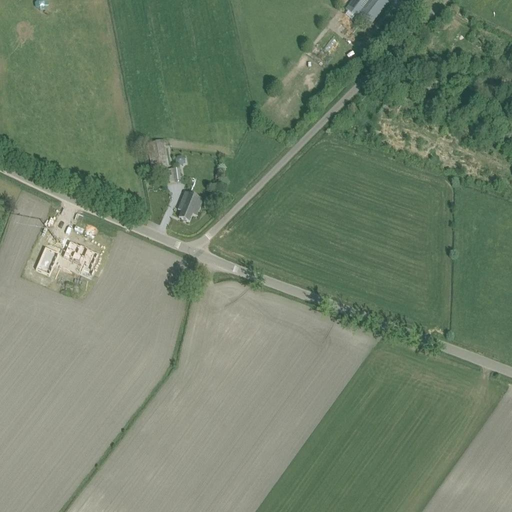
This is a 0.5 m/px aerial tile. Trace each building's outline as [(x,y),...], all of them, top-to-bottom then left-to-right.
[(389,0),(352,0),(345,10),(368,28),(389,0)] [(165,141),(147,144),(152,169),(169,166),(165,141)] [(169,183),(181,181),(180,169),(168,170),(169,183)] [(203,201),(194,197),(186,193),(178,211),(182,212),(179,219),(189,223),(193,216),(196,217),(203,201)] [(72,244),(65,260),(93,272),(100,256),(90,252),(90,251),(82,247),(82,248),(72,244)] [(47,250),(38,272),(52,278),(61,256),(47,250)]
